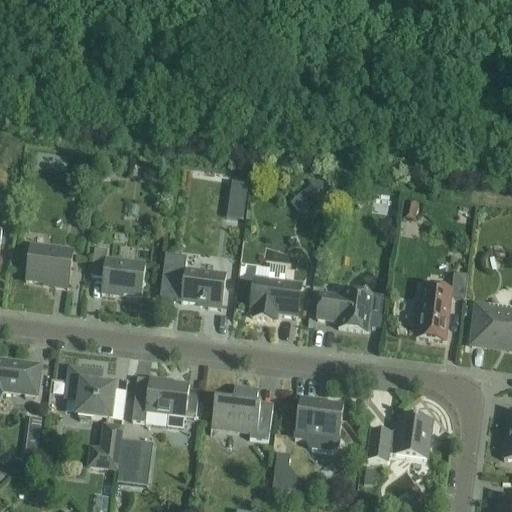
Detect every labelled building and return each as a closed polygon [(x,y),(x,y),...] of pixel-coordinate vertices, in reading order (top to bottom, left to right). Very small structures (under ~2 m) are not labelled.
[(74,174),(86,180),(92,169),(80,163),(74,174)] [(102,168),(101,183),(110,184),(111,169),(102,168)] [(308,185),(300,193),(302,195),(314,208),(321,202),(323,200),(324,187),(324,185),(309,184),(308,185)] [(229,202),(227,220),(243,222),(245,205),(247,187),(232,185),(229,202)] [(333,210),(347,201),(339,189),(325,198),(333,210)] [(405,205),(402,221),(416,223),(418,208),(405,205)] [(30,250),(25,285),(54,288),(54,290),(68,292),(72,258),(60,257),(60,253),(30,250)] [(94,253),(91,281),(102,282),(100,298),(114,300),(114,298),(141,301),(145,269),(106,264),(107,255),(94,253)] [(165,258),(160,301),(181,303),(180,306),(207,310),(207,312),(221,314),(226,279),(184,274),(186,261),(165,258)] [(276,324),(276,323),(277,318),(297,321),(301,288),(283,286),(285,271),(269,269),(267,284),(254,282),(250,315),(252,315),(252,321),(276,324)] [(451,303),(464,305),(468,280),(453,278),(451,294),(422,291),(420,309),(415,308),(413,324),(418,325),(415,343),(445,346),(448,327),(446,327),(447,314),(449,314),(451,303)] [(320,298),(316,323),(339,326),(338,332),(368,337),(368,331),(379,332),(381,319),(383,302),(373,301),(371,300),(365,293),(357,298),(343,296),(342,301),(320,298)] [(476,310),(471,349),(486,351),(486,347),(509,350),(508,354),(511,354),(511,310),(489,308),(489,307),(488,307),(487,311),(476,310)] [(0,364),(0,398),(2,395),(37,400),(41,370),(0,364)] [(99,390),(100,377),(70,373),(67,402),(79,404),(77,419),(109,423),(113,392),(99,390)] [(135,398),(131,426),(144,427),(145,417),(168,420),(167,430),(183,432),(184,422),(185,422),(195,423),(198,400),(188,399),(189,390),(162,386),(163,384),(149,383),(147,399),(135,398)] [(214,406),(211,431),(250,436),(249,443),(268,446),(272,414),(273,408),(256,406),(258,396),(234,393),(232,408),(214,406)] [(299,402),(294,444),(308,446),(307,448),(311,454),(331,456),(338,452),(343,410),(325,407),(325,408),(316,407),(316,404),(299,402)] [(371,434),(367,464),(387,467),(388,459),(426,464),(431,426),(425,425),(426,421),(417,420),(417,422),(399,420),(397,435),(392,438),(391,438),(391,437),(371,434)] [(506,445),(503,464),(511,465),(511,421),(509,421),(509,422),(511,422),(508,445),(506,445)] [(117,477),(121,444),(122,434),(102,431),(98,456),(88,454),(86,473),(117,477)] [(121,444),(117,477),(115,486),(146,490),(151,448),(121,444)] [(366,472),(364,488),(372,489),(374,473),(366,472)] [(273,482),(272,495),(309,500),(310,487),(273,482)]
